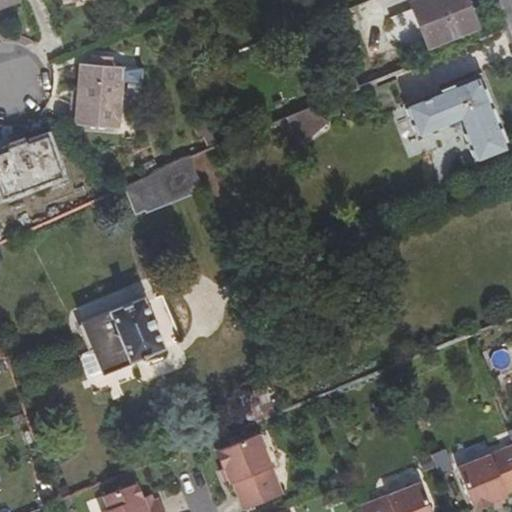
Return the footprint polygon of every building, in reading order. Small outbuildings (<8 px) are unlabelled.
[(462,0),(416,0),(410,2),(426,46),(473,28),(462,0)] [(335,98),(339,96),(407,69),(398,48),(326,75),(335,98)] [(121,65),(78,61),(72,122),(115,126),(121,65)] [(462,130),(475,164),(509,152),(479,77),(405,106),(417,138),(449,125),(462,130)] [(389,111),(405,106),(395,80),(376,87),(386,112),(389,111)] [(335,98),(283,118),(293,146),(350,124),(339,96),(335,98)] [(271,123),(248,131),(255,151),(277,142),(271,123)] [(0,149),(0,194),(55,175),(41,136),(0,149)] [(121,175),(128,211),(199,196),(192,161),(121,175)] [(138,294),(77,319),(89,352),(86,357),(92,371),(98,373),(161,346),(138,294)] [(218,468),(224,480),(226,484),(228,483),(239,511),(277,494),(253,435),(212,451),(218,468)] [(472,510),(489,503),(500,498),(504,496),(503,493),(511,489),(511,444),(454,467),(472,510)] [(220,482),(224,480),(218,468),(215,470),(220,482)] [(428,511),(417,483),(356,506),(358,511),(428,511)] [(158,511),(154,501),(148,503),(140,505),(138,499),(132,485),(99,497),(104,510),(98,511),(158,511)] [(146,497),(138,499),(140,505),(148,503),(146,497)] [(501,502),(500,498),(489,503),(491,507),(501,502)]
